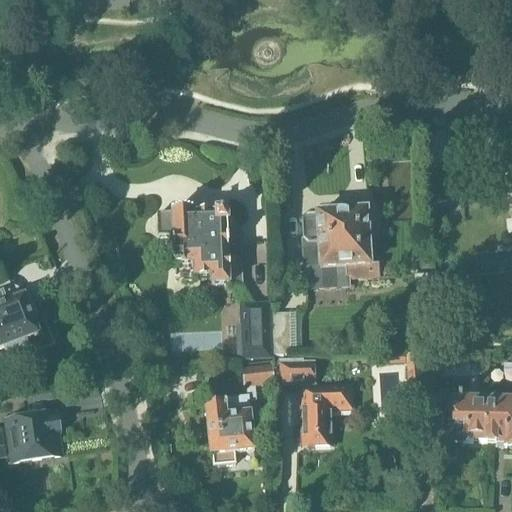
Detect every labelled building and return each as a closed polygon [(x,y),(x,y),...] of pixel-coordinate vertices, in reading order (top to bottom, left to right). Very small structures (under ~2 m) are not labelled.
[(431,199),(451,199),(451,169),(431,169),(431,199)] [(379,267),(370,267),(366,209),(347,210),(347,215),(307,218),(302,223),(306,291),(348,289),(348,283),(380,281),(379,267)] [(212,289),(243,287),(240,230),(227,231),(227,216),(193,218),(193,214),(172,215),(172,217),(157,217),(158,240),(173,239),(175,269),(194,268),(195,282),(211,281),(212,289)] [(432,276),(414,277),(414,291),(433,290),(432,276)] [(0,350),(4,349),(8,359),(29,351),(25,340),(38,336),(32,319),(37,317),(30,297),(4,305),(3,302),(0,303),(0,350)] [(270,361),(268,306),(240,307),(241,327),(241,331),(248,330),(249,350),(237,350),(238,362),(270,361)] [(288,316),(273,316),(274,358),(289,358),(288,316)] [(405,356),(407,390),(422,389),(420,355),(405,356)] [(404,357),(376,358),(376,366),(404,365),(404,357)] [(278,366),(279,387),(315,386),(314,365),(278,366)] [(245,389),(246,389),(255,388),(273,386),(272,368),(243,371),(245,389)] [(246,389),(247,399),(224,401),(224,407),(206,409),(211,458),(213,457),(214,468),(236,466),(234,455),(255,453),(249,405),(257,404),(255,388),(246,389)] [(302,391),(303,449),(331,448),(330,412),(351,411),(350,390),(302,391)] [(481,423),(482,402),(448,402),(448,427),(455,427),(455,445),(485,445),(485,427),(476,427),(476,422),(481,423)] [(511,402),(482,402),(481,423),(476,422),(476,427),(485,427),(485,445),(504,445),(504,449),(511,449),(511,402)] [(57,421),(56,416),(4,423),(5,430),(2,431),(2,430),(0,430),(0,448),(8,447),(10,466),(62,458),(59,435),(60,434),(58,421),(57,421)]
